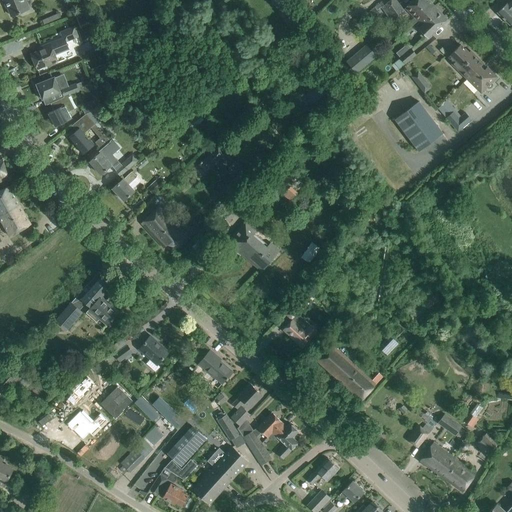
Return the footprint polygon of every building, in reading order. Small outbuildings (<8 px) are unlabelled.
[(3,0),(5,3),(6,3),(12,16),(28,9),(24,0),(3,0)] [(395,0),(382,0),(379,3),(393,23),(406,14),(395,0)] [(435,6),(428,0),(412,0),(405,8),(419,22),(435,6)] [(511,0),(509,0),(497,12),(509,25),(511,22),(511,0)] [(418,29),(427,38),(447,19),(435,6),(419,22),(422,25),(418,29)] [(86,24),(82,14),(76,16),(80,26),(86,24)] [(408,25),(399,33),(402,36),(411,28),(408,25)] [(74,27),(61,32),(63,38),(65,42),(65,41),(78,36),(74,27)] [(39,51),(31,54),(37,69),(46,65),(57,61),(55,54),(68,49),(65,41),(65,42),(63,38),(50,43),(41,47),(42,50),(39,51)] [(367,45),(347,62),(356,73),(376,56),(367,45)] [(409,45),(398,54),(405,64),(416,55),(409,45)] [(472,56),(460,45),(449,56),(455,62),(452,64),(467,79),(478,68),(483,63),(474,54),(472,56)] [(478,68),(467,79),(481,93),(486,87),(488,88),(490,88),(492,88),(492,86),(492,84),(491,82),(496,77),(487,67),(482,72),(478,68)] [(120,68),(109,74),(113,81),(124,75),(120,68)] [(412,76),(420,87),(426,82),(418,72),(412,76)] [(36,84),(39,91),(38,94),(39,98),(42,98),(42,99),(60,92),(57,84),(59,83),(56,77),(54,78),(54,77),(36,84)] [(86,87),(84,82),(76,85),(79,92),(86,87)] [(64,97),(69,95),(70,95),(79,92),(76,85),(76,84),(61,89),(64,97)] [(54,110),(48,113),(55,127),(72,118),(68,112),(76,108),(70,95),(69,95),(64,97),(50,103),(54,110)] [(419,151),(443,133),(419,101),(395,119),(419,151)] [(453,112),(446,118),(458,131),(471,119),(465,113),(460,117),(459,118),(457,117),(453,112)] [(95,124),(86,113),(72,125),(76,130),(69,137),(82,153),(93,144),(84,133),(95,124)] [(185,125),(190,131),(204,120),(199,114),(185,125)] [(100,139),(96,142),(97,143),(97,144),(97,145),(99,147),(109,139),(107,138),(105,135),(105,136),(101,138),(100,139)] [(97,155),(90,161),(90,162),(91,161),(94,166),(101,174),(101,173),(104,175),(107,172),(106,169),(111,165),(117,160),(112,154),(120,148),(112,138),(109,141),(110,141),(98,151),(100,153),(97,155)] [(210,168),(224,154),(217,147),(203,160),(203,161),(209,167),(210,168)] [(0,181),(9,179),(2,157),(0,157),(0,181)] [(134,163),(129,158),(115,170),(120,176),(134,163)] [(145,159),(137,165),(140,169),(148,162),(145,159)] [(123,179),(112,188),(124,200),(134,191),(129,185),(137,177),(131,172),(123,179)] [(160,177),(147,188),(153,195),(166,184),(160,177)] [(0,215),(8,211),(19,204),(9,186),(0,190),(0,215)] [(0,215),(0,219),(10,236),(31,224),(19,204),(8,211),(0,215)] [(171,241),(178,249),(190,237),(159,206),(141,223),(164,248),(171,241)] [(254,230),(245,222),(228,242),(261,270),(278,250),(270,244),(268,246),(252,233),(254,230)] [(86,302),(91,307),(86,313),(96,322),(100,318),(107,324),(111,319),(112,320),(114,317),(113,317),(118,311),(106,300),(116,289),(104,279),(107,277),(100,271),(88,285),(87,284),(55,320),(66,329),(81,312),(79,310),(86,302)] [(305,291),(293,306),(300,312),(313,298),(305,291)] [(317,331),(298,313),(283,329),(303,347),(317,331)] [(156,341),(150,336),(139,349),(150,359),(146,363),(155,371),(160,367),(157,364),(168,351),(167,352),(155,342),(156,341)] [(387,355),(398,344),(390,336),(378,347),(387,355)] [(101,360),(92,367),(97,374),(106,367),(109,365),(117,359),(119,362),(132,352),(127,345),(126,346),(115,354),(113,351),(101,360)] [(372,380),(332,345),(318,361),(361,400),(383,376),(379,373),(372,380)] [(210,350),(204,357),(198,363),(222,383),(226,379),(227,379),(233,372),(219,360),(219,361),(215,358),(217,356),(210,350)] [(0,374),(0,381),(6,387),(23,369),(13,360),(0,374)] [(87,376),(67,397),(67,398),(73,392),(80,399),(95,384),(87,376)] [(244,401),(250,407),(262,395),(251,384),(232,404),(237,409),(244,401)] [(464,421),(470,426),(483,408),(477,403),(464,421)] [(232,418),(240,425),(250,414),(242,407),(232,418)] [(80,411),(67,424),(68,425),(67,425),(73,431),(73,430),(83,440),(90,433),(93,437),(109,421),(100,413),(93,420),(83,410),(81,412),(80,411)] [(257,436),(261,432),(267,437),(272,432),(282,422),(272,412),(257,428),(253,430),(243,437),(251,449),(261,442),(257,436)] [(226,414),(218,419),(231,439),(239,434),(226,414)] [(444,414),(438,422),(450,430),(456,422),(444,414)] [(287,426),(282,422),(272,432),(285,444),(277,453),(283,459),(291,450),(291,449),(297,442),(296,440),(299,437),(295,434),(298,431),(290,423),(287,426)] [(428,433),(417,425),(407,439),(417,447),(428,433)] [(168,453),(182,466),(207,439),(193,426),(180,440),(168,453)] [(487,433),(476,443),(483,450),(486,448),(490,452),(498,444),(487,433)] [(261,442),(251,449),(261,465),(271,458),(261,442)] [(476,473),(433,442),(419,461),(463,492),(476,473)] [(219,448),(208,460),(215,466),(213,468),(229,482),(248,461),(241,454),(232,447),(226,454),(219,448)] [(0,478),(6,482),(8,478),(13,469),(1,463),(4,458),(0,456),(0,478)] [(307,480),(312,484),(321,475),(327,481),(339,468),(328,458),(316,470),(307,480)] [(171,460),(164,467),(170,471),(172,472),(178,476),(183,479),(197,465),(190,459),(181,469),(171,460)] [(155,481),(150,489),(155,493),(156,492),(158,494),(163,487),(164,485),(168,479),(172,472),(170,471),(164,467),(157,478),(155,481)] [(201,482),(194,489),(209,504),(229,482),(213,468),(201,482)] [(358,486),(352,481),(343,490),(343,491),(337,497),(341,501),(347,495),(354,501),(363,492),(363,491),(363,489),(360,486),(358,486)] [(188,496),(181,492),(182,490),(170,483),(163,497),(175,504),(176,502),(182,506),(188,496)] [(308,505),(315,511),(316,511),(330,498),(321,490),(308,505)] [(38,511),(42,503),(34,499),(27,511),(38,511)] [(511,511),(511,499),(511,500),(511,501),(511,502),(504,511),(496,504),(489,511),(511,511)] [(322,507),(324,509),(323,510),(324,511),(332,511),(337,508),(331,502),(330,503),(328,501),(322,507)] [(363,505),(355,511),(381,511),(382,511),(381,510),(382,508),(379,505),(377,506),(373,501),(366,508),(363,505)]
